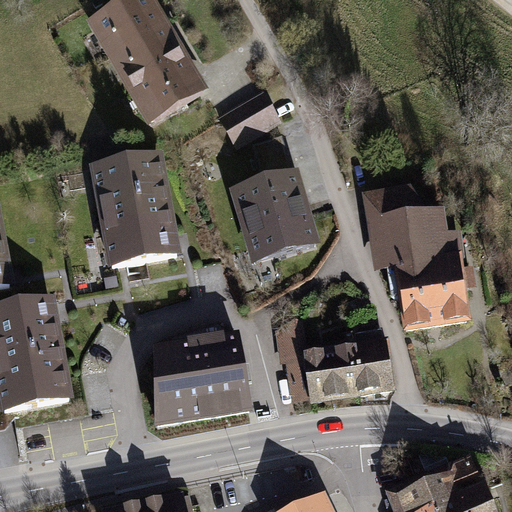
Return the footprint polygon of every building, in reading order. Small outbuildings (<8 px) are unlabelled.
[(111,39),(120,54),(163,29),(146,0),(137,0),(95,25),(102,37),(111,39)] [(126,79),(132,90),(139,86),(182,61),(163,29),(120,54),(129,69),(126,79)] [(182,61),(139,86),(148,101),(145,111),(152,123),(201,94),(182,61)] [(263,98),(222,122),(237,148),(279,123),(263,98)] [(283,139),(254,147),(263,181),(292,173),(283,139)] [(399,173),(392,148),(378,152),(386,177),(399,173)] [(95,171),(113,270),(177,258),(159,159),(95,171)] [(294,178),(237,195),(257,265),(314,248),(294,178)] [(412,197),(379,201),(393,297),(402,296),(407,332),(467,324),(462,288),(472,287),(470,272),(460,273),(458,262),(456,262),(453,237),(433,240),(430,216),(424,216),(412,197)] [(0,290),(10,289),(0,233),(0,290)] [(0,312),(0,385),(5,414),(69,402),(51,304),(0,312)] [(300,352),(297,329),(280,340),(282,355),(300,352)] [(354,343),(361,397),(393,393),(385,346),(382,334),(353,338),(354,343)] [(173,387),(167,388),(173,425),(249,413),(237,339),(167,350),(173,387)] [(361,397),(354,343),(348,344),(349,352),(288,361),(294,400),(313,397),(313,404),(361,397)] [(394,501),(398,511),(433,511),(439,510),(480,493),(469,465),(429,482),(426,476),(416,481),(420,491),(394,501)] [(480,493),(439,510),(439,511),(490,511),(483,492),(480,493)] [(125,511),(186,511),(190,511),(187,499),(125,511)]
